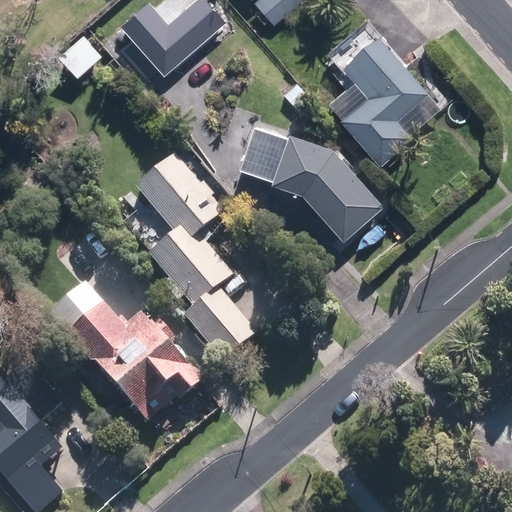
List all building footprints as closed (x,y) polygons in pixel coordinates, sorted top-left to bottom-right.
[(151,4),(124,29),(171,79),(228,24),(205,0),(198,0),(171,25),(151,4)] [(247,0),(275,30),(307,0),(247,0)] [(444,114),(369,24),(324,62),(347,90),(331,103),(383,165),(444,114)] [(82,28),(56,54),(81,80),(107,54),(82,28)] [(391,209),(338,147),(256,128),(242,179),(306,196),(348,245),(391,209)] [(232,212),(180,156),(139,193),(150,204),(121,230),(191,307),(179,317),(225,367),(263,333),(222,288),(238,273),(205,236),(232,212)] [(92,283),(53,317),(152,430),(206,383),(146,315),(131,328),(92,283)] [(19,354),(0,368),(0,478),(26,511),(48,511),(65,499),(42,469),(64,452),(40,422),(60,406),(19,354)]
